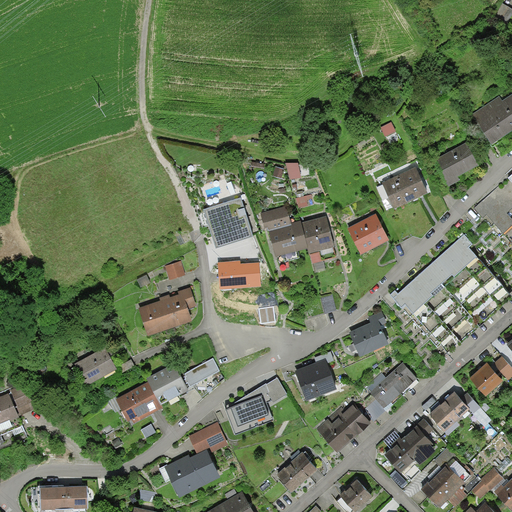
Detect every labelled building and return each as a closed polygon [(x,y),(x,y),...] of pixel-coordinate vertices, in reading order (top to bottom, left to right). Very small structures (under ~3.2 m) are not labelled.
[(511,8),(502,3),(494,17),(511,27),(511,8)] [(511,128),(511,101),(506,106),(501,97),(474,115),(480,123),(482,121),(495,140),(511,128)] [(493,147),(487,137),(477,143),(483,153),(493,147)] [(479,165),(467,142),(434,159),(446,182),(479,165)] [(416,168),(383,183),(394,207),(427,191),(416,168)] [(511,180),(506,174),(471,205),(511,249),(511,180)] [(441,182),(434,185),(442,198),(448,194),(441,182)] [(216,247),(252,236),(240,199),(205,210),(216,247)] [(298,249),(308,246),(303,225),(302,221),(292,223),(288,207),(263,213),(266,225),(269,224),(277,254),(283,253),(285,261),(300,257),(298,249)] [(388,239),(384,231),(375,214),(349,228),(361,252),(388,239)] [(384,231),(388,239),(392,247),(413,236),(402,216),(391,222),(393,227),(384,231)] [(327,218),(303,225),(308,246),(309,250),(312,249),(313,254),(319,252),(322,261),(337,257),(327,218)] [(463,230),(427,263),(477,317),(508,289),(507,288),(511,283),(511,279),(503,270),(502,271),(463,230)] [(181,261),(166,266),(170,279),(185,274),(181,261)] [(235,262),(219,263),(220,284),(236,283),(236,286),(260,284),(259,263),(236,265),(235,262)] [(477,317),(427,263),(392,295),(430,336),(428,339),(438,350),(444,345),(445,347),(477,317)] [(183,294),(140,309),(148,333),(159,329),(158,327),(180,319),(181,322),(191,319),(187,306),(196,304),(190,287),(181,290),(183,294)] [(332,293),(303,303),(308,318),(337,309),(332,293)] [(372,324),(351,334),(360,353),(388,339),(380,323),(386,320),(382,312),(370,318),(372,324)] [(106,348),(76,363),(86,382),(116,366),(106,348)] [(316,361),(295,368),(305,396),(335,386),(327,362),(334,360),(330,350),(315,356),(316,361)] [(511,375),(511,366),(504,357),(497,363),(510,377),(511,375)] [(132,358),(118,365),(122,372),(135,365),(132,358)] [(403,362),(387,377),(401,392),(417,378),(403,362)] [(502,379),(488,363),(472,378),(486,394),(502,379)] [(149,382),(160,402),(187,387),(174,364),(148,379),(149,382)] [(210,370),(192,384),(202,396),(220,381),(210,370)] [(231,405),(224,407),(233,430),(270,415),(265,402),(272,399),(274,402),(288,394),(278,377),(238,396),(239,398),(228,403),(231,405)] [(387,377),(370,391),(384,407),(401,392),(387,377)] [(160,402),(149,382),(122,397),(135,420),(162,405),(160,402)] [(25,383),(12,390),(20,407),(33,401),(25,383)] [(469,407),(461,399),(455,392),(431,414),(448,433),(457,424),(454,421),(469,407)] [(23,423),(9,393),(0,397),(0,442),(4,441),(1,434),(23,423)] [(461,399),(469,407),(471,410),(469,412),(477,420),(486,412),(468,393),(461,399)] [(371,417),(355,399),(319,429),(335,448),(371,417)] [(425,418),(386,454),(401,470),(416,456),(420,461),(434,448),(430,445),(432,442),(425,435),(433,427),(425,418)] [(218,420),(188,433),(196,449),(208,443),(211,450),(228,443),(218,420)] [(443,467),(422,489),(440,506),(448,498),(456,506),(466,496),(458,489),(475,472),(448,446),(435,459),(443,467)] [(317,464),(303,448),(276,472),(291,488),(317,464)] [(187,452),(146,471),(155,485),(170,480),(176,493),(218,475),(207,449),(189,455),(187,452)] [(503,477),(495,468),(473,489),(481,498),(503,477)] [(349,511),(372,491),(356,475),(331,499),(343,511),(349,511)] [(511,480),(499,494),(511,506),(511,480)] [(86,482),(39,483),(40,508),(53,508),(52,511),(70,511),(70,508),(86,507),(86,482)] [(207,508),(209,511),(254,511),(242,489),(207,508)] [(163,511),(164,510),(132,503),(130,511),(163,511)]
